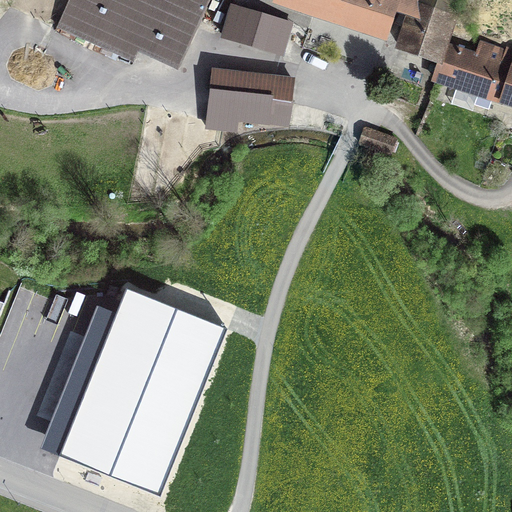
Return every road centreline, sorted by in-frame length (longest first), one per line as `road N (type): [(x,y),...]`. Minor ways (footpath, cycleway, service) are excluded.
road 1 (track): [(511,183),(487,200),(459,190),(398,126),(331,75),(212,58),(175,84),(77,102),(23,99),(0,84)]
road 2 (track): [(0,40),(17,31),(140,85)]
